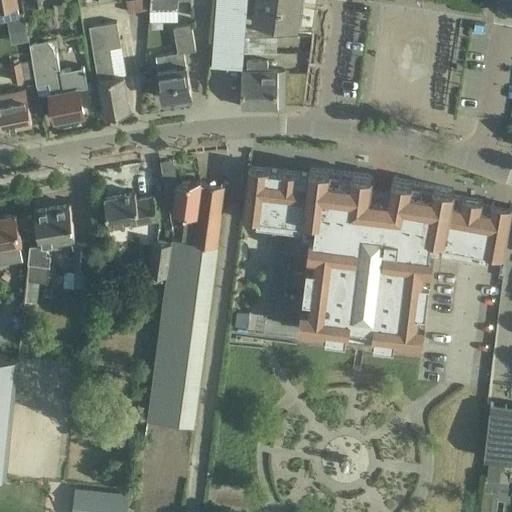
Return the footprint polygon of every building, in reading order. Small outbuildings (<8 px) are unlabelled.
[(0,0),(0,10),(19,6),(17,0),(0,0)] [(126,0),(129,11),(150,8),(150,0),(126,0)] [(211,63),(211,64),(212,64),(242,66),(243,46),(244,35),(246,0),(216,0),(214,34),(214,44),(212,63),(211,63)] [(297,0),(256,0),(254,22),(297,28),(299,10),(296,10),(297,0)] [(130,110),(126,91),(124,75),(115,76),(110,48),(119,46),(116,22),(89,27),(102,95),(105,115),(130,110)] [(192,94),(188,74),(185,52),(196,50),(191,25),(174,28),(178,52),(156,55),(159,68),(158,68),(163,98),(192,94)] [(30,45),(37,84),(49,82),(51,93),(50,93),(55,119),(84,113),(79,88),(88,86),(84,66),(61,70),(57,54),(55,55),(54,48),(48,41),(30,45)] [(267,70),(267,60),(246,60),(246,70),(242,70),(242,106),(278,107),(278,106),(285,106),(285,70),(267,70)] [(9,64),(13,80),(23,78),(20,62),(9,64)] [(0,92),(0,111),(3,129),(32,123),(25,88),(0,92)] [(351,322),(357,271),(363,224),(366,224),(369,199),(372,175),(310,167),(309,174),(300,172),(280,169),(280,170),(270,169),(270,168),(250,166),(244,215),(304,223),(303,233),(311,234),(300,325),(325,328),(324,335),(349,338),(351,322)] [(353,302),(351,322),(375,325),(373,341),(397,344),(398,337),(423,341),(427,311),(429,295),(431,280),(434,250),(442,251),(443,244),(444,244),(473,249),(485,251),(503,255),(511,205),(482,200),(453,194),(454,189),(423,183),(393,177),(388,202),(369,199),(366,224),(363,224),(361,241),(357,271),(355,286),(353,302)] [(201,179),(165,185),(169,206),(175,206),(174,212),(186,214),(182,240),(194,242),(202,181),(201,181),(201,179)] [(194,242),(182,240),(171,239),(171,242),(167,275),(166,284),(148,417),(194,423),(225,184),(202,181),(194,242)] [(136,192),(104,198),(109,225),(129,221),(129,224),(159,219),(154,195),(137,198),(136,192)] [(28,265),(26,279),(47,281),(50,254),(46,254),(48,240),(74,236),(69,204),(36,210),(40,244),(30,246),(28,265)] [(0,245),(22,241),(16,213),(0,216),(0,245)] [(167,275),(171,242),(154,240),(150,272),(167,275)] [(86,287),(87,271),(89,244),(74,243),(73,271),(75,271),(74,287),(86,287)] [(90,259),(90,273),(101,274),(102,259),(90,259)] [(150,272),(148,282),(166,284),(167,275),(150,272)] [(237,311),(235,324),(247,325),(249,312),(237,311)] [(0,475),(7,476),(20,357),(0,355),(0,475)] [(511,404),(491,402),(484,457),(511,460),(511,404)] [(126,511),(129,493),(129,492),(75,487),(72,511),(126,511)]
